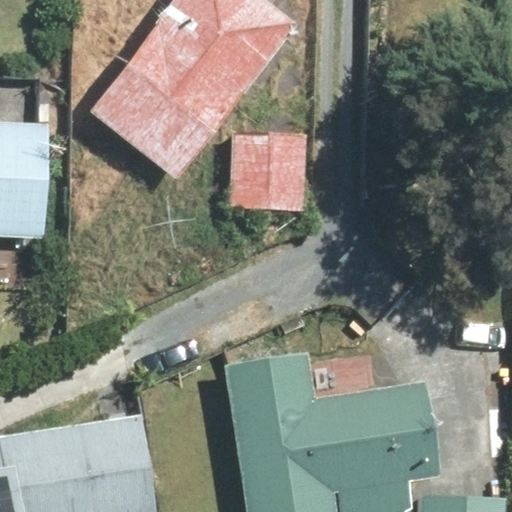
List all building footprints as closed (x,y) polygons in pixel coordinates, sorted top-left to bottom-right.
[(166,0),(77,105),(173,187),(299,39),(252,0),(166,0)] [(405,0),(310,0),(309,71),(404,72),(405,0)] [(0,242),(41,244),(46,102),(0,100),(0,242)] [(300,217),(303,133),(228,130),(224,214),(300,217)] [(511,281),(444,236),(390,319),(473,373),(511,313),(511,281)] [(219,369),(242,511),(401,511),(397,481),(433,476),(418,384),(310,402),(303,356),(219,369)] [(147,511),(135,424),(0,442),(0,511),(147,511)] [(503,511),(504,502),(419,499),(418,511),(503,511)]
